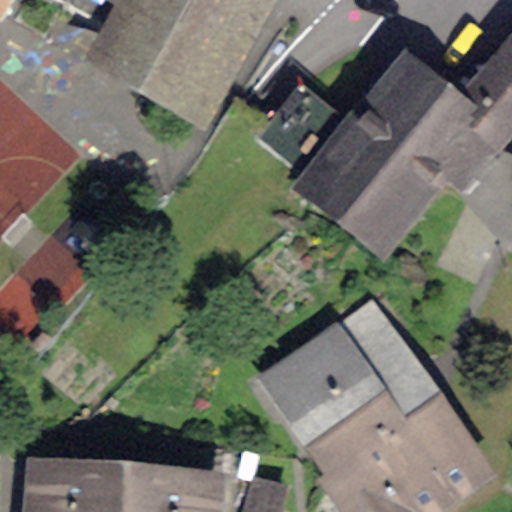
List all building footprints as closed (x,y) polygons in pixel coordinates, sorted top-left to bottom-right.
[(126,0),(138,7),(105,65),(196,116),(260,0),(126,0)] [(406,75),(356,137),(301,91),(262,139),(316,185),(311,191),(381,248),(441,176),(463,195),(511,138),(511,132),(510,131),(511,128),(511,57),(459,120),(406,75)] [(321,445),(340,472),(430,410),(386,349),(395,343),(372,309),(333,336),(335,340),(272,383),(316,449),(321,445)] [(432,413),(430,410),(340,472),(326,481),(348,511),(431,511),(478,480),(432,413)] [(123,511),(125,485),(40,478),(37,511),(123,511)] [(209,511),(211,492),(125,485),(123,511),(209,511)] [(253,488),(246,511),(277,511),(282,496),(253,488)]
